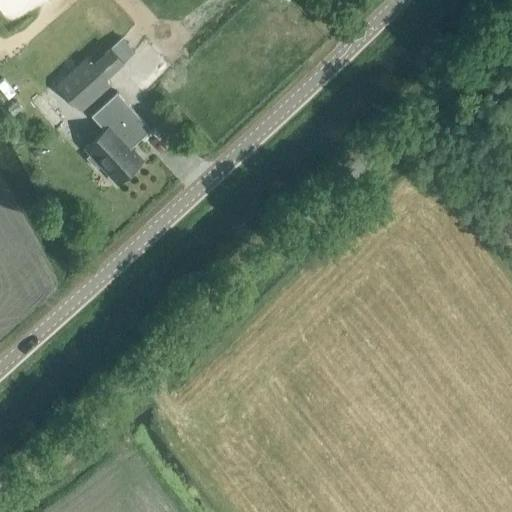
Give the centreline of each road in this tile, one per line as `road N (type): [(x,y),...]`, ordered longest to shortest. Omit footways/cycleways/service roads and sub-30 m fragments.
road 1 (unclassified): [(0,499),(133,390),(511,19)]
road 2 (tertiary): [(0,380),(396,0)]
